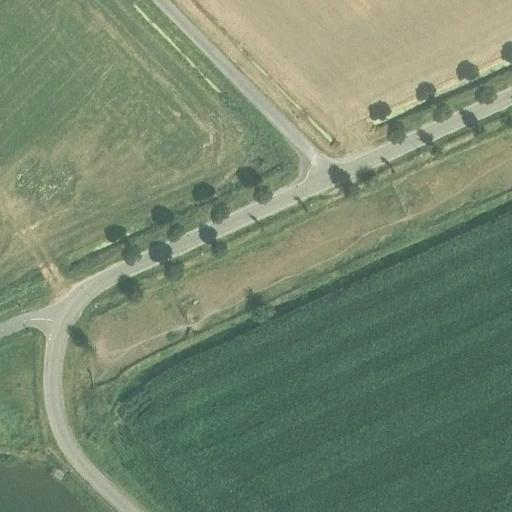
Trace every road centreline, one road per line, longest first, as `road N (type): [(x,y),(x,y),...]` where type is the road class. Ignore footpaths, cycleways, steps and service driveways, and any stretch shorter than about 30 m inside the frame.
road 1 (unclassified): [(133,511),(60,439),(51,385),(57,319),(115,273),(333,177)]
road 2 (unclassified): [(333,177),(159,0)]
road 3 (unclassified): [(333,177),(511,96)]
